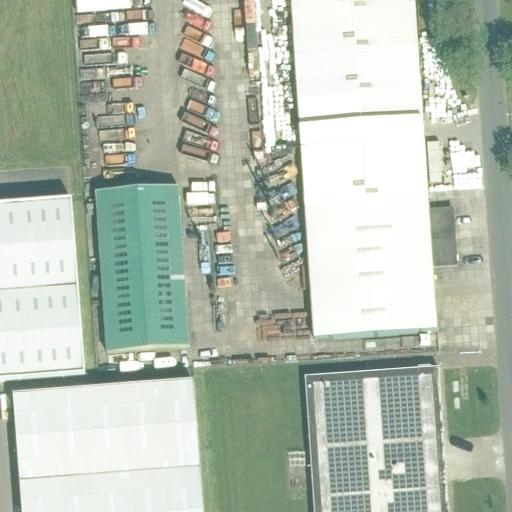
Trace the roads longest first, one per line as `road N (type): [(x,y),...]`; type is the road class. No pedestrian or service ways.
road 1 (unclassified): [(502,273),(483,0)]
road 2 (unclassified): [(511,395),(502,273)]
